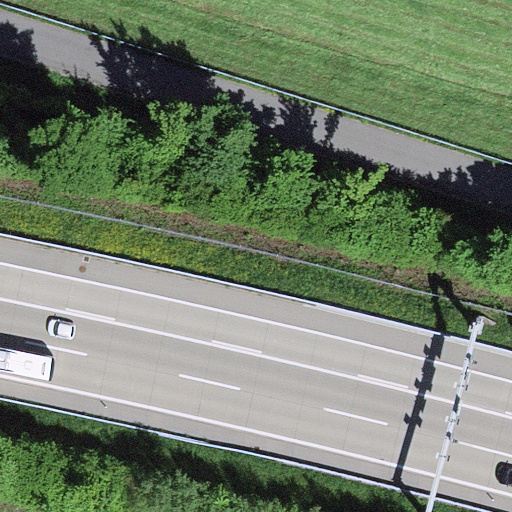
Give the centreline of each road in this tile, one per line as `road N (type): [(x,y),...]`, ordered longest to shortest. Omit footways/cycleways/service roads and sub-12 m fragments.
road 1 (motorway): [(511,456),(121,362)]
road 2 (motorway): [(511,442),(121,362)]
road 3 (motorway): [(121,362),(0,337)]
